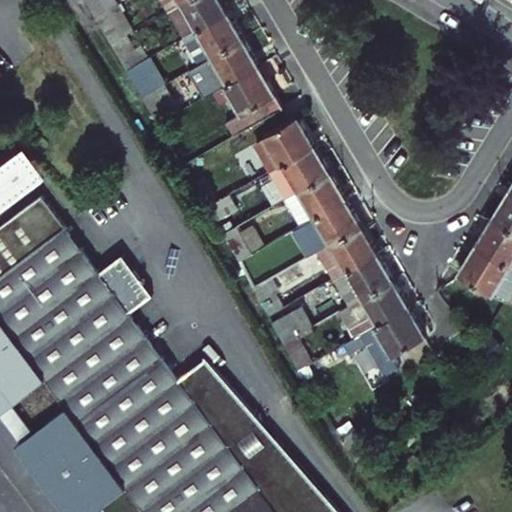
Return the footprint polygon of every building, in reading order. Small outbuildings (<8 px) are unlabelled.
[(117,1),(116,0),(87,0),(96,14),(117,1)] [(185,34),(230,8),(224,0),(182,0),(169,8),(185,34)] [(133,29),(117,1),(96,14),(112,41),(128,32),(133,29)] [(245,35),(230,8),(185,34),(200,61),(245,35)] [(128,32),(112,41),(128,68),(144,59),(128,32)] [(216,88),(261,62),(245,35),(200,61),(216,88)] [(157,80),(144,59),(128,68),(141,90),(157,80)] [(200,61),(190,67),(199,83),(204,80),(211,91),(216,88),(200,61)] [(235,132),(285,103),(261,62),(216,88),(223,99),(234,92),(244,109),(227,119),(235,132)] [(181,108),(165,81),(143,94),(159,121),(181,108)] [(266,132),(274,146),(262,153),(271,168),(316,141),(299,113),(266,132)] [(254,139),(262,153),(274,146),(266,132),(254,139)] [(206,169),(232,154),(224,141),(199,155),(206,169)] [(287,195),(332,169),(316,141),(271,168),(287,195)] [(341,511),(209,354),(179,375),(44,193),(0,225),(0,206),(27,186),(7,159),(0,163),(0,408),(16,396),(37,424),(19,437),(73,511),(87,511),(96,505),(101,511),(341,511)] [(217,168),(191,184),(189,184),(202,209),(229,193),(231,191),(217,168)] [(303,222),(347,195),(332,169),(287,195),(303,222)] [(511,187),(496,214),(511,223),(511,187)] [(236,206),(229,193),(202,209),(209,222),(236,206)] [(303,222),(295,226),(310,253),(320,247),(363,222),(347,195),(303,222)] [(511,223),(496,214),(479,242),(511,261),(511,223)] [(336,275),(379,249),(363,222),(320,247),(336,275)] [(253,251),(237,224),(224,232),(240,259),(253,251)] [(511,289),(511,261),(479,242),(462,270),(507,297),(511,289)] [(244,266),(262,255),(258,248),(253,251),(240,259),(244,266)] [(336,275),(351,301),(394,276),(379,249),(336,275)] [(267,278),(272,275),(262,255),(244,266),(255,285),(267,278)] [(298,260),(277,272),(284,284),(305,272),(298,260)] [(410,303),(394,276),(351,301),(360,316),(351,321),(358,333),(410,303)] [(269,313),(283,306),(267,278),(255,285),(269,313)] [(342,307),(351,321),(360,316),(351,301),(342,307)] [(428,332),(410,303),(358,333),(346,341),(352,351),(370,341),(389,372),(402,364),(395,352),(428,332)] [(303,307),(275,323),(285,341),(298,333),(313,324),(303,307)] [(285,341),(300,367),(313,360),(298,333),(285,341)] [(300,367),(312,389),(325,380),(313,360),(300,367)] [(324,410),(337,403),(335,398),(322,405),(324,410)] [(337,403),(324,410),(327,415),(340,408),(337,403)]
